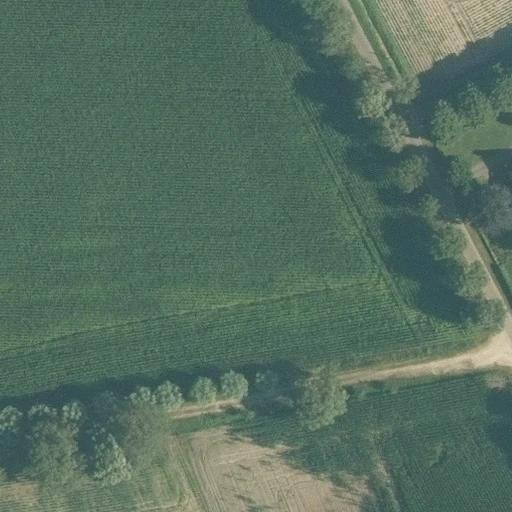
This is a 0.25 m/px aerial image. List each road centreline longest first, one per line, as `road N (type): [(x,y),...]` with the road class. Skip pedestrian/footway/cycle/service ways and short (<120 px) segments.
road 1 (track): [(511,353),(0,447)]
road 2 (unclassified): [(511,335),(336,0)]
